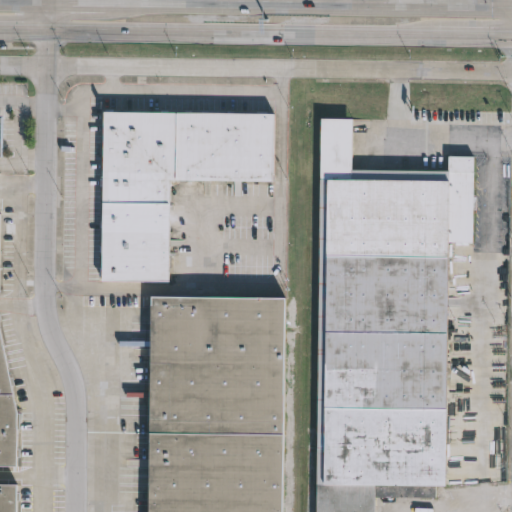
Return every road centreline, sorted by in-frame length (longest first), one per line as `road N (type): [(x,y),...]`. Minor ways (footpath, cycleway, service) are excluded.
road 1 (residential): [(511,73),(0,67)]
road 2 (residential): [(76,511),(79,443),(51,323),(45,251),(49,30)]
road 3 (primary): [(49,30),(437,34)]
road 4 (primary): [(511,8),(126,6)]
